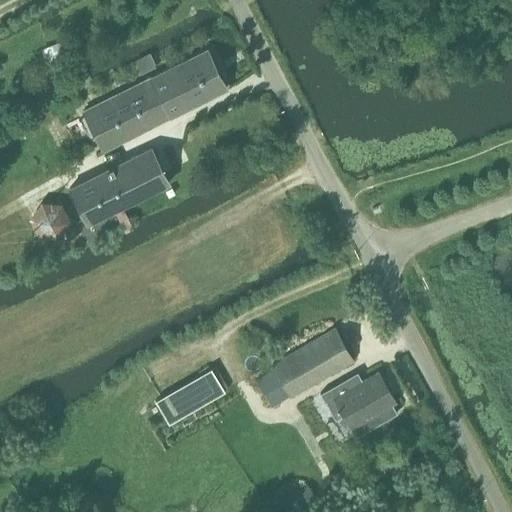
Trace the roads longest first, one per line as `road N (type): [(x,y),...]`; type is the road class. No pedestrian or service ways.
road 1 (unclassified): [(368,261),(231,0)]
road 2 (unclassified): [(500,511),(368,261)]
road 3 (unclassified): [(368,261),(511,205)]
